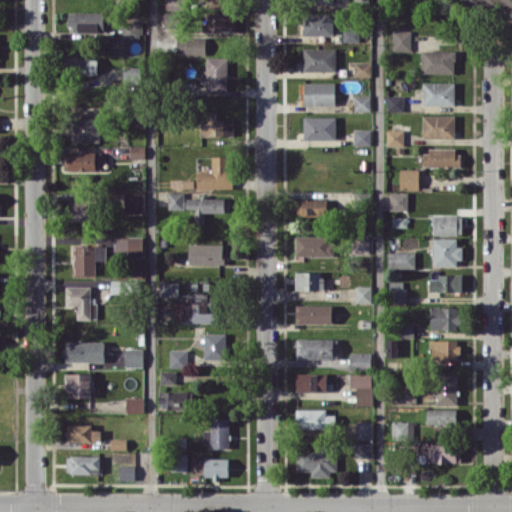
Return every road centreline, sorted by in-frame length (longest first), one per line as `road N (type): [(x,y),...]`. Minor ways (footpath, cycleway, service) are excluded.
road 1 (residential): [(264,0),(266,511)]
road 2 (residential): [(0,501),(511,502)]
road 3 (residential): [(33,0),(33,511)]
road 4 (residential): [(491,44),(492,511)]
